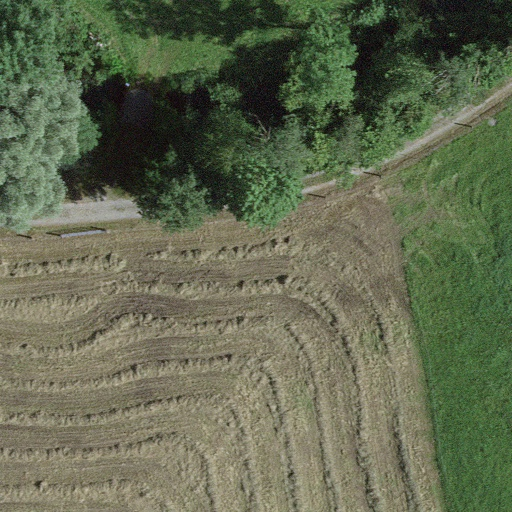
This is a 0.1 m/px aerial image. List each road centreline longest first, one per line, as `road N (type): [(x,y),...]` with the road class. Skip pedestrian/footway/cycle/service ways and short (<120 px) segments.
road 1 (track): [(511,78),(393,152),(299,185),(229,198),(0,214)]
road 2 (track): [(74,213),(105,179),(131,129),(158,41)]
